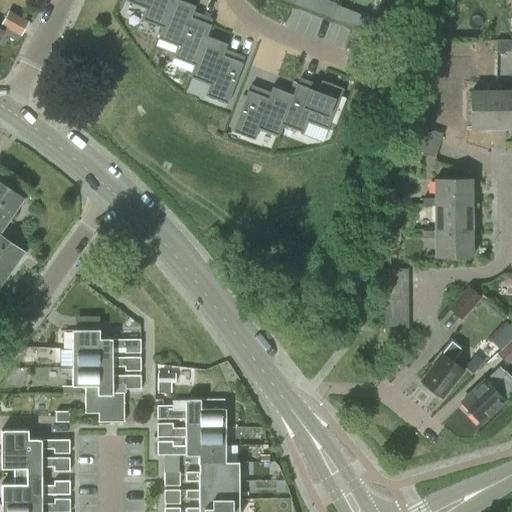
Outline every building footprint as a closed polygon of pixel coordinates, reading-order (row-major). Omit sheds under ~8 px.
[(126,0),(126,1),(146,9),(141,20),(162,28),(162,29),(173,0),(126,0)] [(162,28),(157,39),(177,47),(173,58),(194,66),(206,36),(207,37),(211,25),(210,25),(191,18),(193,12),(195,7),(177,0),(173,0),(162,29),(162,28)] [(294,0),(293,5),(308,11),(312,0),(294,0)] [(0,45),(3,47),(8,37),(17,42),(19,37),(20,38),(29,22),(8,11),(1,25),(0,24),(0,45)] [(194,66),(189,77),(209,85),(205,96),(227,105),(243,63),(242,63),(223,56),(225,50),(227,44),(207,37),(206,36),(194,66)] [(496,40),(496,52),(511,52),(511,40),(496,40)] [(293,96),(282,126),(283,126),(303,134),(307,123),(327,130),(330,124),(340,97),(343,89),(321,81),(319,86),(317,92),(298,84),(297,84),(292,95),(293,96)] [(248,91),(232,132),(254,141),(258,130),(278,137),(283,126),(282,126),(293,96),(292,95),(272,87),(270,93),(268,99),(249,91),(248,91)] [(511,92),(496,93),(496,129),(511,128),(511,92)] [(496,129),(496,93),(470,93),(470,129),(496,129)] [(340,97),(330,124),(335,126),(346,99),(340,97)] [(417,116),(411,138),(438,147),(442,133),(423,128),(426,119),(417,116)] [(438,147),(411,138),(404,161),(416,165),(419,152),(435,157),(438,147)] [(435,206),(435,207),(471,208),(471,181),(435,181),(435,198),(422,198),(423,206),(435,206)] [(0,287),(23,255),(0,238),(0,232),(22,202),(0,186),(0,287)] [(423,231),(423,232),(471,232),(471,208),(435,207),(435,231),(423,231)] [(394,213),(389,229),(400,232),(406,216),(394,213)] [(400,232),(389,229),(385,242),(396,246),(400,232)] [(471,232),(423,232),(423,238),(435,238),(435,258),(471,258),(471,232)] [(382,269),(382,283),(408,283),(408,269),(382,269)] [(382,283),(382,294),(408,294),(408,283),(382,283)] [(468,286),(448,308),(461,320),(481,298),(468,286)] [(382,294),(383,306),(408,306),(408,294),(382,294)] [(383,306),(383,317),(408,317),(408,306),(383,306)] [(408,317),(383,317),(383,329),(408,329),(408,317)] [(511,328),(507,324),(489,341),(499,351),(511,338),(511,328)] [(72,331),(72,349),(98,349),(99,358),(111,358),(111,350),(124,350),(124,354),(140,354),(140,340),(99,340),(99,331),(72,331)] [(511,339),(496,354),(507,365),(511,360),(511,339)] [(440,354),(432,365),(434,367),(421,383),(433,393),(434,396),(436,398),(439,397),(441,399),(463,372),(453,364),(463,351),(452,342),(441,355),(440,354)] [(72,349),(72,367),(98,367),(99,376),(112,376),(112,367),(124,368),(124,372),(140,372),(140,358),(111,358),(99,358),(98,349),(72,349)] [(474,356),(464,369),(473,376),(483,364),(474,356)] [(84,387),(84,394),(112,394),(112,385),(124,385),(124,390),(140,390),(140,376),(112,376),(99,376),(98,367),(72,367),(72,387),(84,387)] [(511,382),(511,381),(499,368),(461,404),(481,424),(504,402),(498,396),(511,382)] [(157,374),(157,393),(171,393),(171,383),(176,383),(175,374),(157,374)] [(112,394),(84,394),(84,414),(97,414),(97,423),(123,422),(123,394),(112,394)] [(156,419),(156,420),(184,420),(198,420),(199,428),(224,428),(224,410),(224,401),(200,401),(184,401),(184,407),(184,412),(171,412),(171,407),(156,407),(156,419)] [(55,422),(69,422),(69,411),(55,411),(55,422)] [(156,424),(156,438),(185,438),(185,437),(199,437),(199,446),(224,446),(224,428),(199,428),(198,420),(184,420),(184,428),(171,428),(171,424),(156,424)] [(0,431),(0,449),(26,449),(26,460),(40,460),(40,451),(53,451),(53,454),(69,454),(69,440),(40,440),(27,440),(27,431),(0,431)] [(198,456),(198,464),(224,464),(224,446),(199,446),(199,437),(185,437),(185,438),(185,447),(172,447),(172,442),(156,442),(156,456),(185,456),(185,457),(198,456)] [(0,469),(12,470),(12,478),(40,477),(40,468),(53,468),(53,472),(69,472),(69,459),(40,460),(26,460),(26,449),(0,449),(0,469)] [(198,482),(198,490),(198,491),(212,491),(212,481),(238,481),(238,464),(224,464),(198,464),(198,473),(185,473),(185,482),(198,482)] [(163,473),(164,486),(180,487),(179,473),(163,473)] [(0,485),(0,503),(26,504),(26,496),(40,496),(69,496),(69,482),(53,482),(53,487),(41,487),(40,477),(12,478),(12,486),(0,485)] [(198,500),(198,510),(213,510),(213,499),(238,499),(238,481),(212,481),(212,491),(198,491),(198,490),(185,491),(185,500),(198,500)] [(164,491),(164,504),(180,504),(180,491),(164,491)] [(0,503),(0,511),(69,511),(69,501),(53,501),(53,505),(40,505),(40,496),(26,496),(26,504),(0,503)] [(198,510),(185,510),(185,511),(238,511),(238,499),(213,499),(213,510),(198,510)]
